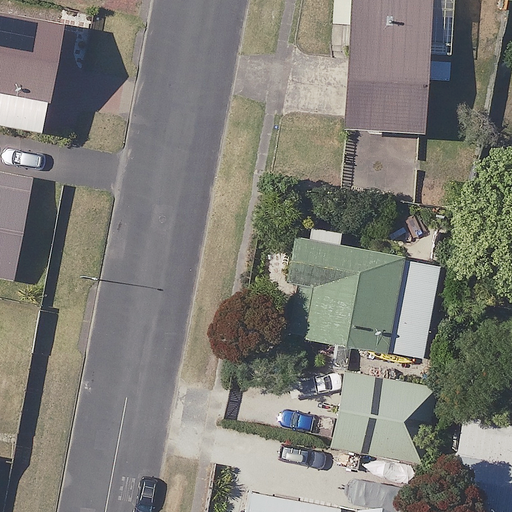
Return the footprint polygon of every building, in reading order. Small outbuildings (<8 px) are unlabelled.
[(348,134),(425,138),(428,80),(450,82),(454,0),(335,0),(335,24),(353,25),(348,134)] [(0,128),(44,137),(64,31),(0,19),(0,128)] [(0,173),(0,278),(16,281),(34,179),(0,173)] [(430,362),(449,228),(401,221),(397,250),(347,243),(348,233),(310,228),(308,238),(297,236),(289,291),(300,292),(293,342),(430,362)] [(310,365),(300,424),(333,429),(329,451),(432,467),(445,386),(310,365)] [(511,511),(511,428),(463,422),(449,511),(511,511)] [(344,511),(248,492),(244,511),(344,511)]
